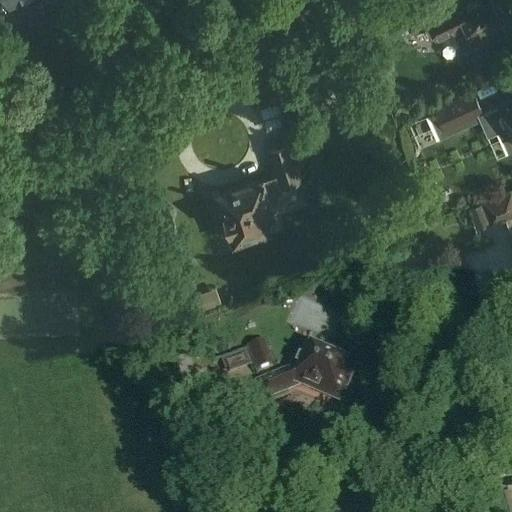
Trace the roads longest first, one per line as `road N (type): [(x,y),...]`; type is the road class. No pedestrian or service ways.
road 1 (residential): [(111,162),(243,511)]
road 2 (residential): [(257,4),(186,34),(139,99),(111,162)]
road 3 (secondary): [(511,382),(339,511)]
road 4 (residential): [(111,162),(0,209)]
